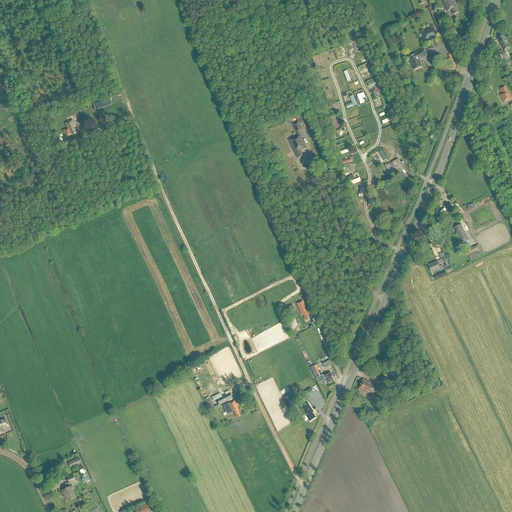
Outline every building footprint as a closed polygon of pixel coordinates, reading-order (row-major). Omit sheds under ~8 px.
[(454,0),(442,0),(448,11),(451,10),(453,15),(460,12),(454,0)] [(429,39),(431,43),(435,41),(433,37),(437,35),(434,28),(421,33),(424,41),(429,39)] [(510,47),(504,36),(498,39),(502,47),(504,50),(510,47)] [(422,67),(419,60),(427,56),(424,49),(420,51),(414,54),(414,55),(409,58),(414,70),(422,67)] [(500,54),(503,59),(508,56),(505,51),(500,54)] [(355,57),(359,63),(364,60),(360,54),(355,57)] [(319,66),(324,64),(321,56),(316,59),(319,66)] [(504,103),(511,99),(508,92),(505,87),(500,90),(502,94),(500,95),(504,103)] [(381,91),(379,88),(374,90),(375,91),(374,92),(373,94),(374,96),(377,97),(381,96),(379,91),(381,91)] [(298,122),(300,125),(309,120),(305,113),(296,117),(298,122)] [(66,138),(71,136),(72,136),(77,134),(74,129),(75,129),(74,127),(75,127),(72,120),(65,123),(67,129),(63,130),(66,138)] [(307,148),(299,131),(302,129),(300,125),(298,122),(293,124),(298,135),(289,140),(298,159),(304,156),(301,150),(307,148)] [(393,163),(390,164),(388,165),(393,173),(403,167),(398,159),(393,163)] [(457,233),(456,233),(461,243),(468,240),(461,225),(456,227),(455,228),(457,233)] [(476,246),(475,246),(465,251),(467,256),(478,250),(476,246)] [(442,266),(439,267),(437,262),(428,266),(431,272),(438,270),(438,271),(443,269),(442,266)] [(310,317),(303,301),(297,304),(302,316),(303,315),(306,321),(310,319),(309,317),(310,317)] [(295,310),(293,305),(282,311),(284,315),(295,310)] [(294,322),(291,316),(285,319),(288,325),(294,322)] [(329,359),(322,362),(324,366),(326,368),(327,367),(332,365),(330,363),(331,363),(329,359)] [(319,377),(316,379),(319,384),(324,381),(325,383),(327,382),(329,385),(334,382),(331,377),(332,377),(330,372),(322,375),(319,377)] [(387,377),(383,375),(382,374),(378,382),(384,384),(387,377)] [(359,390),(373,397),(378,386),(364,379),(359,390)] [(229,393),(216,400),(219,405),(232,399),(229,393)] [(284,399),(290,407),(298,401),(292,393),(292,394),(284,399)] [(204,399),(213,417),(217,415),(214,408),(209,397),(204,399)] [(228,404),(223,406),(227,415),(232,412),(234,411),(237,418),(240,416),(238,411),(239,410),(237,407),(239,407),(237,403),(236,404),(234,401),(228,404)] [(310,422),(316,418),(313,413),(314,412),(308,403),(299,408),(304,415),(305,415),(310,422)] [(9,426),(6,418),(0,420),(0,433),(4,432),(3,429),(9,426)] [(81,463),(79,458),(68,463),(70,468),(81,463)] [(76,482),(73,475),(66,478),(70,485),(76,482)] [(70,486),(61,491),(64,499),(66,498),(68,502),(76,498),(72,489),(74,489),(72,486),(70,487),(70,486)]
